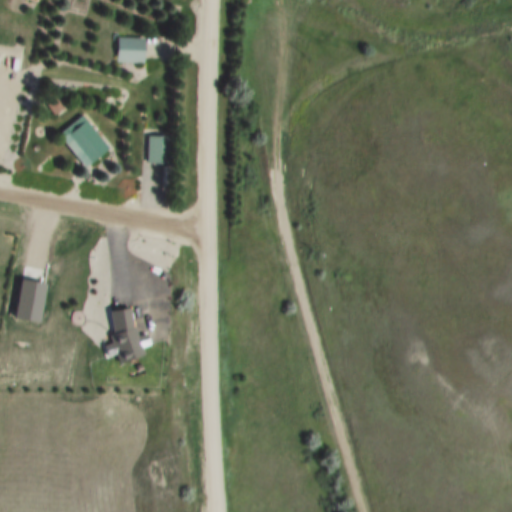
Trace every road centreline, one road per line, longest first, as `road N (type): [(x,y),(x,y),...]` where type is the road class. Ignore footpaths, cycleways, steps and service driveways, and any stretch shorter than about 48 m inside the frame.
road 1 (track): [(366,511),(287,244),(283,136),(331,86),(384,52),(421,43)]
road 2 (residential): [(213,511),(209,0)]
road 3 (residential): [(0,195),(206,233)]
